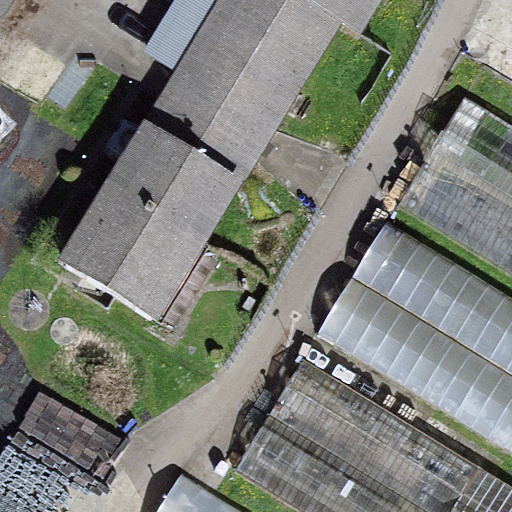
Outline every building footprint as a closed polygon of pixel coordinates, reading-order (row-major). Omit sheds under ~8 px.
[(370,0),(234,0),(63,269),(160,330),(370,0)] [(511,125),(471,101),(405,209),(511,273),(511,125)] [(511,307),(388,234),(324,340),(511,451),(511,307)] [(511,511),(511,492),(306,370),(241,478),(298,511),(511,511)] [(240,511),(186,479),(165,511),(240,511)]
